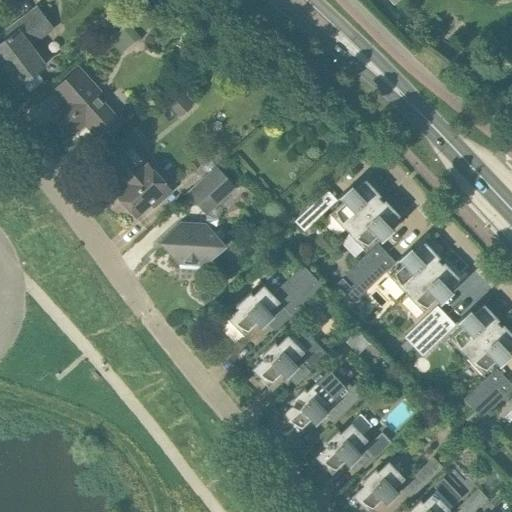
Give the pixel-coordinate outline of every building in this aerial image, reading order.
[(16,80),(20,84),(44,65),(28,45),(52,27),(37,7),(4,33),(7,38),(0,43),(0,58),(5,65),(3,66),(14,81),(16,80)] [(129,23),(109,40),(119,51),(138,34),(129,23)] [(224,46),(214,58),(220,62),(229,51),(224,46)] [(102,143),(103,144),(124,123),(97,94),(101,91),(81,68),(55,92),(65,103),(51,115),(71,136),(90,119),(107,138),(102,143)] [(179,92),(167,102),(180,117),(193,106),(191,103),(180,91),(179,92)] [(153,206),(172,189),(126,139),(102,161),(124,185),(115,193),(136,216),(150,204),(153,206)] [(215,165),(185,192),(204,213),(234,185),(215,165)] [(347,231),(380,199),(378,197),(381,195),(366,179),(355,190),(351,186),(352,185),(352,184),(338,197),(343,201),(330,214),(347,231)] [(381,242),(394,229),(393,228),(392,229),(389,225),(400,215),(385,199),(383,202),(380,199),(347,231),(364,249),(377,237),(381,242)] [(304,231),(322,214),(313,204),(295,221),(304,231)] [(181,222),(158,241),(178,264),(184,259),(199,260),(204,265),(227,245),(214,231),(206,222),(181,222)] [(406,294),(439,262),(437,259),(440,257),(425,242),(414,252),(410,248),(412,247),(411,246),(398,259),(402,263),(389,276),(406,294)] [(363,257),(345,274),(354,284),(373,267),(363,257)] [(440,304),(453,291),(453,290),(451,291),(448,288),(459,277),(444,262),(442,264),(439,262),(406,294),(423,311),(436,299),(440,304)] [(227,318),(244,335),(257,323),(261,327),(267,322),(275,330),(322,285),(303,264),(272,293),(263,284),(252,294),(250,292),(235,306),(237,308),(227,318)] [(373,267),(354,284),(363,293),(381,277),(373,267)] [(328,291),(336,300),(339,297),(343,294),(349,288),(341,279),(328,291)] [(352,303),(343,294),(339,297),(336,300),(345,309),(352,303)] [(465,356),(499,324),(497,322),(499,320),(484,304),(473,314),(470,311),(471,309),(470,309),(457,321),(461,326),(448,338),(465,356)] [(407,339),(400,346),(406,352),(413,346),(431,329),(422,319),(404,336),(407,339)] [(299,366),(297,364),(319,344),(299,323),(288,334),(276,345),(274,342),(260,357),(262,359),(252,368),(268,386),(281,373),(286,378),(287,377),(299,366)] [(499,366),(511,354),(511,352),(511,353),(511,354),(507,350),(511,345),(511,333),(503,324),(501,326),(499,324),(465,356),(482,374),(495,362),(499,366)] [(431,329),(413,346),(422,355),(440,338),(431,329)] [(295,385),(328,354),(319,344),(297,364),(299,366),(287,377),(295,385)] [(328,412),(327,410),(337,401),(351,387),(348,384),(345,387),(328,370),(306,391),(304,388),(289,402),(291,405),(281,414),(298,432),(311,419),(315,424),(325,414),(328,412)] [(464,399),(473,408),(491,391),(482,382),(464,399)] [(328,412),(325,414),(333,423),(346,411),(364,393),(355,384),(351,387),(337,401),(327,410),(328,412)] [(473,408),(481,418),(500,401),(491,391),(473,408)] [(367,439),(363,434),(372,425),(360,413),(340,432),(337,430),(323,444),(325,447),(315,456),(331,473),(345,461),(349,466),(362,453),(357,449),(367,439)] [(373,459),(391,442),(382,432),(364,449),(373,459)] [(424,484),(442,467),(433,457),(415,474),(424,484)] [(352,495),(368,511),(382,500),(386,504),(399,492),(395,487),(405,478),(388,461),(377,471),(375,468),(360,483),(362,485),(352,495)] [(446,511),(448,510),(450,509),(449,509),(461,497),(445,481),(436,490),(434,492),(433,491),(422,502),(420,499),(406,511),(446,511)] [(466,511),(472,511),(487,498),(478,488),(460,505),(466,511)] [(497,494),(490,501),(495,506),(502,499),(497,494)]
